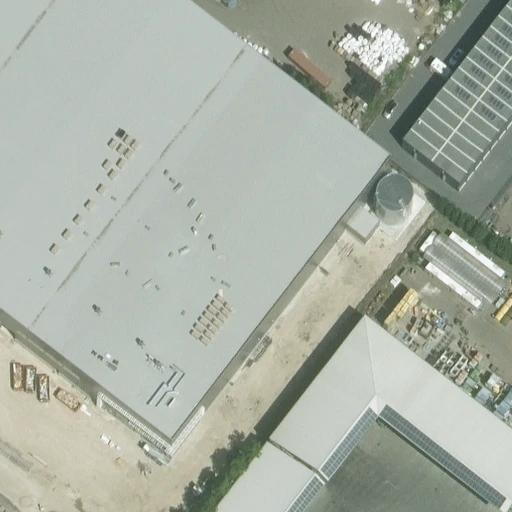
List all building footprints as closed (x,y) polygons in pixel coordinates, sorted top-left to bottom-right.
[(161,0),(0,0),(0,330),(169,462),(346,233),(365,248),(380,229),(361,214),(390,177),(161,0)] [(511,3),(401,149),(458,193),(511,122),(511,3)] [(432,236),(418,254),(428,261),(441,243),(432,236)] [(504,277),(451,236),(444,246),(497,286),(504,277)] [(431,263),(428,267),(424,273),(476,313),(483,304),(431,263)]
